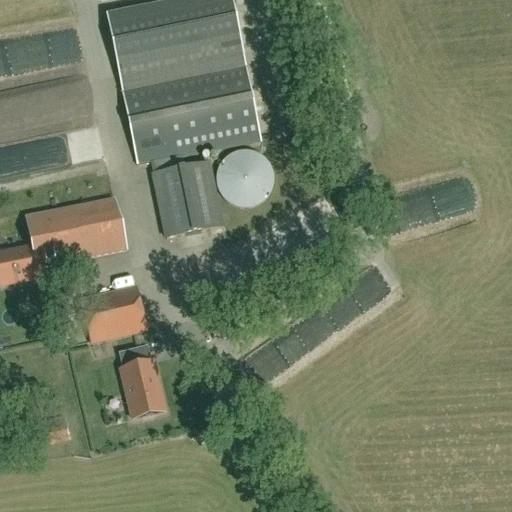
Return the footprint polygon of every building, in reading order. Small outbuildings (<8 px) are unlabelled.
[(138,169),(151,166),(182,160),(260,144),(239,40),(230,0),(205,0),(107,20),(117,65),(138,169)] [(84,80),(85,116),(97,116),(96,79),(84,80)] [(98,137),(85,138),(87,155),(99,154),(98,137)] [(276,185),(276,182),(276,180),(275,177),(275,175),(274,172),(273,170),(272,167),(270,165),(269,163),(267,161),(265,160),(263,158),(261,157),(259,156),(257,155),(254,154),(252,153),(249,153),(247,153),(244,153),(241,153),(239,154),(237,155),(234,156),(232,157),(230,158),(228,160),(226,161),(224,163),(223,165),(221,168),(220,170),(219,172),(218,175),(218,177),(217,180),(217,182),(217,185),(218,187),(218,190),(219,192),(220,194),(221,197),(223,199),(224,201),(226,203),(228,205),(230,206),(232,207),(234,209),(237,210),(239,210),(241,211),(244,211),(247,211),(249,211),(252,211),(254,210),(257,210),(259,209),(261,207),(263,206),(265,204),(267,203),(269,201),(270,199),(272,197),(273,194),(274,192),(275,190),(275,187),(276,185)] [(167,242),(222,231),(209,166),(153,177),(167,242)] [(37,271),(48,269),(126,253),(115,202),(26,221),(32,250),(0,256),(0,288),(39,280),(37,271)] [(91,347),(146,334),(135,290),(81,303),(91,347)] [(154,364),(150,365),(121,371),(118,372),(130,424),(166,416),(154,364)] [(43,451),(70,444),(64,419),(38,426),(43,451)]
